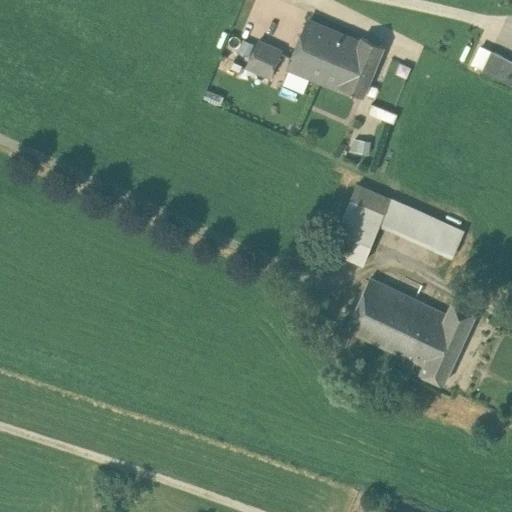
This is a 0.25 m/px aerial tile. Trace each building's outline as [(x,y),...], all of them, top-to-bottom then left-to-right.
[(359,43),(307,21),(289,66),(338,87),(339,86),(363,96),(384,46),(362,37),(359,43)] [(282,52),(257,41),(246,65),(271,76),(282,52)] [(511,60),(491,50),(481,71),(511,85),(511,60)] [(462,228),(356,181),(328,245),(362,260),(382,217),(453,248),(462,228)] [(437,307),(374,277),(350,327),(414,357),(437,307)] [(447,312),(437,307),(414,357),(424,362),(421,368),(446,379),(478,311),(453,299),(447,312)]
